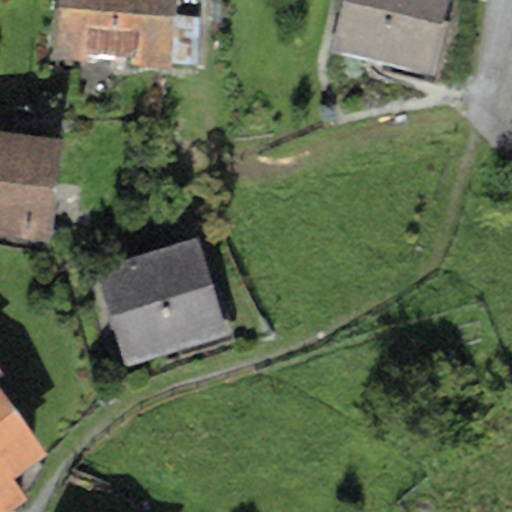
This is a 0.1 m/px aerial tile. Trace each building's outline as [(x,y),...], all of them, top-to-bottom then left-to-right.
[(174,0),(62,0),(59,57),(171,64),(174,0)] [(447,0),(343,0),(331,49),(429,73),(447,0)] [(61,136),(0,129),(0,232),(50,238),(61,136)] [(198,241),(93,274),(122,367),(227,335),(198,241)] [(0,388),(0,511),(7,511),(27,499),(11,476),(44,453),(0,388)]
